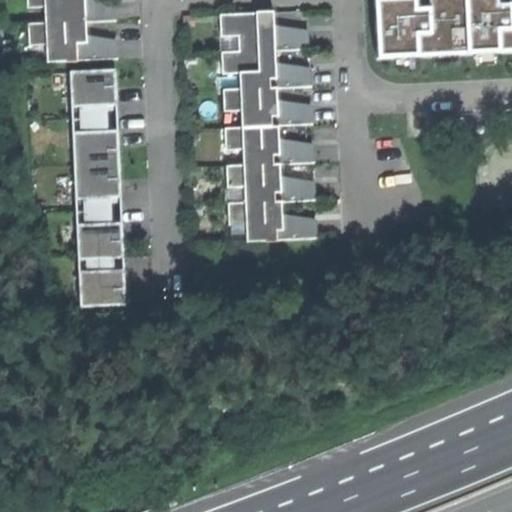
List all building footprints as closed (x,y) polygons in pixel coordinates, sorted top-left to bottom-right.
[(45,4),(46,24),(84,23),(114,22),(113,3),(83,4),(82,0),(26,0),(27,4),(45,4)] [(511,0),(374,0),(378,58),(511,51),(511,0)] [(240,36),(240,52),(277,51),(307,50),(307,32),(276,33),(275,20),(275,14),(245,14),(222,15),(222,37),(240,36)] [(184,27),(195,27),(194,17),(184,17),(184,27)] [(48,61),(115,59),(114,42),(84,43),(84,31),(84,23),(46,24),(29,24),(29,46),(47,46),(48,61)] [(241,73),(242,89),(278,88),(309,88),(309,70),(277,70),(277,58),(277,51),(240,52),(223,52),(224,73),(241,73)] [(197,64),(196,54),(186,54),(186,65),(197,64)] [(116,71),(71,73),(81,307),(126,305),(126,284),(125,271),(115,271),(114,258),(124,258),(123,224),(113,225),(112,197),(122,197),(119,132),(109,132),(107,106),(117,105),(116,71)] [(243,111),(243,127),(280,126),(310,126),(310,107),(279,108),(278,95),(278,88),(242,89),(225,89),(225,111),(243,111)] [(198,91),(187,91),(188,102),(198,102),(198,91)] [(118,112),(117,105),(107,106),(109,132),(119,132),(118,125),(118,112)] [(244,149),(245,165),(282,164),(312,164),(312,146),(280,146),(280,133),(280,126),(243,127),(226,127),(227,150),(244,149)] [(199,130),(189,130),(189,140),(200,140),(199,130)] [(246,187),(246,202),(283,202),(314,201),(313,183),(282,183),(282,171),(282,164),(245,165),(227,165),(228,187),(246,187)] [(201,167),(191,167),(191,178),(201,178),(201,167)] [(113,225),(123,224),(122,217),(122,203),(122,197),(112,197),(113,225)] [(248,241),(315,239),(315,220),(283,221),(283,210),(283,202),(246,202),(229,203),(229,224),(248,224),(248,241)] [(202,205),(192,205),(192,215),(203,215),(202,205)] [(125,264),(124,258),(114,258),(115,271),(125,271),(125,264)]
